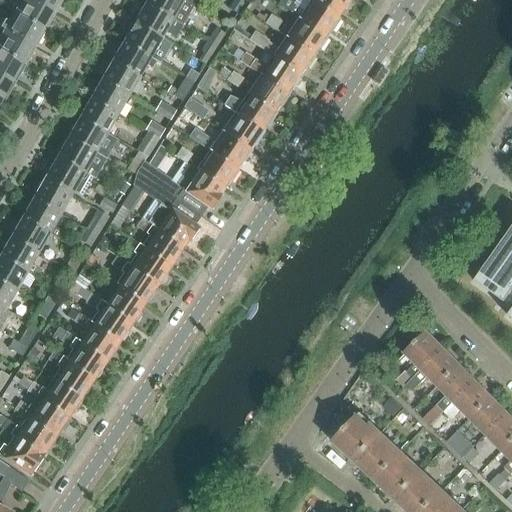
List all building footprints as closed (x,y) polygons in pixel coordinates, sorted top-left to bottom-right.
[(30,0),(14,0),(20,3),(14,13),(42,29),(45,31),(52,18),(49,16),(52,12),(30,0)] [(30,0),(52,12),(54,8),(57,9),(62,0),(30,0)] [(182,1),(180,0),(147,0),(145,5),(171,20),(182,1)] [(236,0),(233,0),(228,9),(237,14),(243,4),(236,0)] [(282,0),(278,6),(288,13),(294,4),(287,0),(282,0)] [(310,0),(311,1),(337,18),(343,10),(347,10),(351,4),(349,0),(310,0)] [(311,1),(299,20),(325,37),(329,30),(332,32),(339,21),(337,19),(337,18),(311,1)] [(171,20),(145,5),(134,24),(160,39),(171,20)] [(0,19),(0,28),(32,46),(35,42),(37,44),(45,31),(42,29),(14,13),(8,24),(0,19)] [(266,25),(275,32),(281,23),(271,17),(266,25)] [(225,26),(216,20),(209,32),(218,38),(225,26)] [(299,20),(286,39),(312,56),(317,49),(319,51),(327,40),(324,38),(325,37),(299,20)] [(160,39),(134,24),(123,43),(149,58),(160,39)] [(0,28),(0,37),(0,50),(22,64),(25,65),(32,52),(30,51),(32,46),(0,28)] [(253,44),(263,50),(267,44),(268,42),(259,36),(253,44)] [(274,57),(300,75),(304,68),(307,69),(314,58),(312,57),(312,56),(286,39),(278,51),(267,44),(263,50),(263,51),(265,52),(274,57)] [(210,57),(217,46),(207,40),(200,51),(202,52),(210,57)] [(123,43),(112,62),(138,77),(149,58),(123,43)] [(0,73),(12,81),(15,76),(17,78),(25,65),(22,64),(0,50),(0,73)] [(251,58),(245,66),(261,76),(261,77),(287,94),(292,86),(295,88),(302,77),(299,75),(300,75),(274,57),(265,52),(258,62),(251,58)] [(244,53),(239,62),(245,66),(251,58),(244,53)] [(112,62),(101,81),(127,96),(138,77),(112,62)] [(193,83),(194,84),(199,75),(190,70),(185,79),(193,83)] [(217,75),(210,70),(197,89),(208,96),(217,75)] [(0,73),(0,96),(2,98),(5,99),(12,87),(10,85),(12,81),(0,73)] [(228,82),(238,89),(243,80),(233,74),(228,82)] [(261,77),(248,96),(274,113),(279,106),(281,108),(289,97),(286,95),(287,94),(261,77)] [(184,78),(173,96),(182,102),(193,83),(185,79),(184,78)] [(101,81),(90,100),(117,115),(127,96),(101,81)] [(215,101),(236,114),(262,132),(266,125),(269,126),(276,115),(274,114),(274,113),(248,96),(243,104),(230,99),(221,92),(215,101)] [(79,119),(106,134),(117,115),(90,100),(79,119)] [(185,108),(203,120),(209,112),(190,100),(185,108)] [(162,116),(170,121),(176,112),(167,107),(162,116)] [(262,132),(236,114),(223,133),(249,151),(254,143),(257,145),(264,134),(261,132),(262,132)] [(79,119),(69,137),(106,158),(116,140),(106,134),(79,119)] [(150,121),(145,130),(148,132),(158,139),(164,130),(150,121)] [(190,139),(200,145),(205,137),(196,130),(190,139)] [(148,132),(136,151),(139,152),(147,158),(158,139),(148,132)] [(249,151),(223,133),(211,152),(237,170),(242,162),(244,164),(251,153),(249,151)] [(69,137),(57,158),(92,178),(94,179),(106,158),(69,137)] [(177,158),(187,165),(192,157),(182,150),(177,158)] [(127,170),(135,175),(136,173),(136,174),(147,158),(139,152),(127,170)] [(211,152),(197,172),(223,189),(229,181),(231,183),(239,172),(236,170),(237,170),(211,152)] [(57,158),(46,177),(81,197),(92,178),(57,158)] [(223,189),(197,172),(196,171),(183,191),(213,211),(221,198),(219,196),(223,189)] [(155,187),(173,199),(180,189),(161,177),(155,187)] [(119,193),(123,195),(128,187),(126,185),(125,185),(117,179),(111,188),(119,193)] [(44,180),(33,200),(59,215),(70,196),(44,180)] [(99,207),(111,214),(116,206),(104,199),(99,207)] [(33,200),(22,219),(48,234),(59,240),(63,233),(52,227),(59,215),(33,200)] [(113,227),(117,230),(130,210),(125,207),(122,205),(109,225),(113,227)] [(147,213),(142,220),(182,248),(187,241),(189,242),(198,230),(168,210),(160,222),(147,213)] [(108,218),(97,211),(88,226),(99,232),(108,218)] [(22,219),(11,238),(37,253),(48,234),(22,219)] [(150,237),(142,248),(169,267),(170,266),(174,265),(178,259),(177,256),(182,248),(142,220),(137,228),(150,237)] [(99,232),(88,226),(79,240),(89,247),(99,232)] [(511,230),(503,243),(511,249),(511,230)] [(11,238),(0,257),(26,272),(37,253),(11,238)] [(137,256),(130,267),(129,267),(157,286),(157,285),(161,284),(165,278),(164,275),(169,267),(142,248),(129,239),(124,247),(137,256)] [(511,249),(503,243),(494,256),(511,268),(511,249)] [(88,267),(95,271),(101,262),(94,258),(91,256),(85,264),(88,267)] [(511,287),(511,268),(494,256),(485,269),(511,287)] [(0,257),(0,282),(15,291),(26,272),(0,257)] [(124,275),(117,286),(144,305),(144,304),(148,303),(152,297),(151,293),(157,286),(129,267),(130,267),(116,258),(111,266),(124,275)] [(70,260),(65,269),(73,274),(79,266),(70,260)] [(65,269),(59,277),(68,283),(73,274),(65,269)] [(505,304),(511,294),(511,287),(485,269),(475,283),(505,304)] [(112,294),(104,305),(131,323),(132,322),(135,322),(139,316),(138,312),(144,305),(117,286),(104,277),(98,285),(112,294)] [(0,282),(0,307),(4,310),(15,291),(0,282)] [(99,313),(91,324),(118,342),(119,341),(123,341),(127,335),(126,331),(131,323),(104,305),(91,296),(86,304),(99,313)] [(42,307),(51,312),(56,303),(48,298),(42,307)] [(51,312),(42,307),(37,315),(46,320),(51,312)] [(118,342),(91,324),(79,316),(74,323),(86,331),(79,342),(78,343),(106,361),(106,360),(107,361),(108,361),(110,360),(114,353),(115,351),(114,349),(118,342)] [(27,348),(38,330),(34,328),(29,324),(18,343),(23,346),(27,348)] [(415,364),(406,373),(405,372),(396,381),(404,388),(406,386),(443,349),(427,333),(405,355),(415,364)] [(79,342),(66,334),(61,342),(73,350),(66,361),(66,362),(93,380),(95,380),(96,380),(97,379),(102,372),(102,370),(102,369),(101,368),(106,361),(78,343),(79,342)] [(14,353),(23,358),(28,349),(19,344),(14,353)] [(32,349),(26,357),(30,360),(33,362),(39,353),(35,351),(32,349)] [(427,377),(437,387),(459,366),(443,349),(406,386),(411,391),(414,391),(427,377)] [(66,361),(54,353),(48,361),(61,369),(53,381),(82,401),(89,391),(89,390),(89,389),(88,387),(93,380),(66,362),(66,361)] [(475,382),(459,366),(437,387),(453,404),(475,382)] [(0,375),(0,384),(5,387),(10,378),(1,373),(0,375)] [(45,392),(33,384),(29,390),(41,399),(40,400),(67,418),(72,411),(73,411),(76,411),(82,401),(53,381),(45,392)] [(453,404),(469,420),(491,398),(475,382),(453,404)] [(469,420),(486,436),(507,414),(491,398),(469,420)] [(67,418),(40,400),(32,411),(20,403),(15,411),(27,419),(54,437),(59,430),(61,430),(63,430),(68,422),(68,421),(67,418)] [(486,436),(502,452),(511,442),(511,418),(507,414),(486,436)] [(333,443),(354,463),(374,483),(401,454),(371,426),(368,429),(357,418),(333,443)] [(19,430),(7,422),(2,430),(14,438),(42,456),(46,449),(48,449),(50,449),(55,441),(55,440),(55,439),(54,438),(54,437),(27,419),(19,430)] [(6,450),(0,445),(0,456),(30,477),(35,469),(38,470),(41,470),(44,468),(45,466),(46,464),(45,461),(45,460),(44,459),(43,458),(44,456),(42,456),(14,438),(6,450)] [(511,442),(502,452),(511,462),(511,442)] [(374,483),(405,511),(423,511),(442,493),(401,454),(374,483)] [(29,482),(16,473),(8,468),(0,482),(0,511),(6,511),(0,508),(0,504),(10,487),(20,494),(29,482)] [(423,511),(462,511),(442,493),(423,511)]
